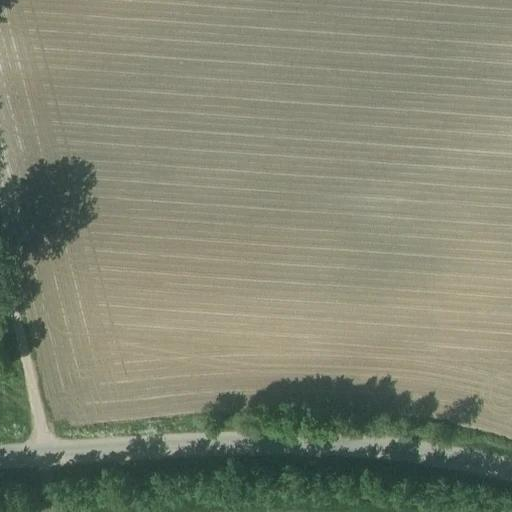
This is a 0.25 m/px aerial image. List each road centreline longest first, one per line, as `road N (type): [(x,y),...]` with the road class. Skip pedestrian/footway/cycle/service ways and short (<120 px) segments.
road 1 (unclassified): [(511,472),(322,444),(0,459)]
road 2 (track): [(0,263),(46,457)]
